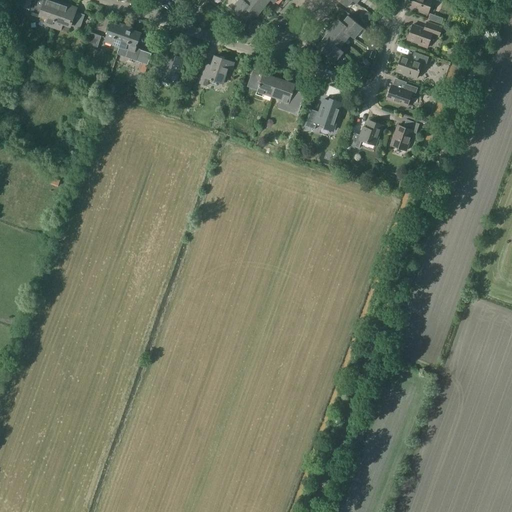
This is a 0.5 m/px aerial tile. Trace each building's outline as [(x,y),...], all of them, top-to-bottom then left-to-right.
[(40,16),(47,19),(45,25),(53,28),(61,4),(50,0),(44,0),(44,2),(40,0),(34,0),(30,12),(40,16)] [(250,5),(245,1),(243,0),(239,0),(232,9),(247,21),(252,14),(247,10),(250,5)] [(247,10),(252,14),(256,18),(265,7),(256,0),(246,0),(245,1),(250,5),(247,10)] [(408,0),(410,1),(408,7),(427,14),(432,0),(408,0)] [(76,9),(61,4),(53,28),(62,31),(64,25),(72,27),(79,29),(84,15),(75,12),(76,9)] [(344,31),(350,36),(354,39),(363,28),(348,16),(342,23),(347,27),(344,31)] [(347,27),(342,23),(338,20),(330,30),(344,42),(350,36),(344,31),(347,27)] [(104,42),(113,45),(113,46),(119,48),(127,26),(124,25),(123,27),(111,23),(104,42)] [(407,40),(418,44),(418,45),(427,48),(431,35),(438,37),(441,28),(426,23),(424,30),(412,26),(407,40)] [(127,26),(119,48),(117,54),(137,61),(140,50),(141,49),(137,48),(142,33),(129,29),(130,27),(127,26)] [(321,41),(325,44),(330,49),(334,45),(339,49),(344,42),(330,30),(321,41)] [(86,44),(97,48),(101,37),(90,33),(86,44)] [(330,49),(325,44),(319,51),(334,63),(343,52),(339,49),(334,45),(330,49)] [(177,57),(167,53),(158,78),(176,84),(184,64),(186,65),(192,49),(181,45),(177,57)] [(152,54),(140,50),(137,61),(136,62),(148,65),(152,54)] [(411,60),(402,56),(396,72),(416,79),(421,64),(426,65),(428,58),(413,52),(411,60)] [(207,65),(206,64),(199,83),(207,86),(209,80),(223,84),(228,69),(232,70),(234,64),(216,58),(213,67),(207,65)] [(256,95),(263,98),(264,95),(272,98),(278,79),(263,74),(263,75),(253,71),(247,87),(257,91),(256,95)] [(272,98),(281,101),(280,103),(288,106),(290,102),(299,105),(304,92),(294,89),(296,85),(278,79),(272,98)] [(403,90),(391,86),(386,100),(407,107),(411,95),(414,96),(417,89),(405,84),(403,90)] [(304,126),(315,130),(316,125),(332,131),(342,104),(338,103),(339,102),(331,99),(330,101),(324,99),(320,113),(310,109),(304,126)] [(403,128),(398,126),(390,146),(406,151),(412,133),(415,134),(419,124),(406,120),(403,128)] [(361,136),(354,134),(350,146),(359,149),(362,141),(375,146),(382,126),(369,122),(367,128),(364,127),(361,136)]
